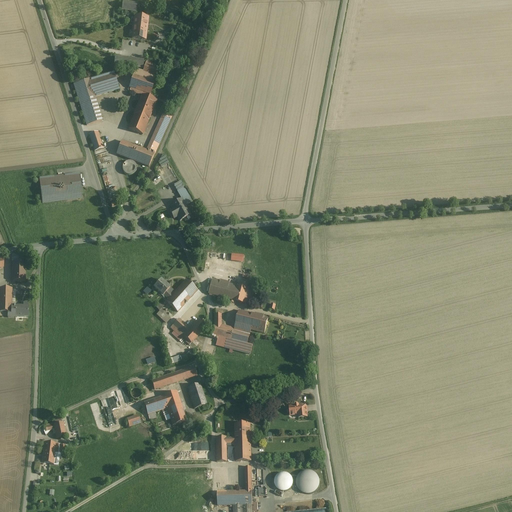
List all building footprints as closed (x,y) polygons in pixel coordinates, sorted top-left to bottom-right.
[(136,13),(137,4),(128,3),(123,2),(122,10),(136,13)] [(135,17),(133,28),(146,30),(148,18),(135,17)] [(145,40),(146,30),(133,28),(132,38),(145,40)] [(144,61),(115,57),(113,69),(128,70),(129,67),(143,69),(144,61)] [(146,61),(143,71),(135,69),(134,70),(135,70),(129,88),(150,95),(160,66),(146,61)] [(114,75),(113,73),(89,80),(88,80),(73,85),(87,125),(102,121),(94,98),(119,90),(115,79),(118,78),(117,75),(114,75)] [(142,96),(137,107),(151,113),(156,101),(142,96)] [(145,129),(151,113),(137,107),(130,124),(145,129)] [(164,112),(161,118),(169,121),(172,116),(164,112)] [(146,151),(121,141),(116,154),(148,167),(169,121),(161,118),(146,151)] [(103,148),(97,132),(89,135),(95,151),(103,148)] [(79,175),(39,179),(42,203),(82,199),(79,175)] [(183,199),(181,200),(185,206),(186,205),(192,202),(184,188),(178,191),(179,191),(183,199)] [(190,215),(185,206),(181,200),(170,206),(172,209),(169,211),(172,216),(176,215),(180,221),(190,215)] [(26,256),(13,255),(12,281),(25,281),(26,256)] [(164,295),(168,299),(172,295),(167,291),(170,288),(161,280),(154,288),(163,296),(164,295)] [(197,291),(185,280),(172,295),(168,299),(166,302),(176,311),(182,304),(184,306),(197,291)] [(251,290),(216,281),(213,294),(212,295),(248,305),(251,290)] [(11,307),(12,307),(12,288),(0,288),(0,312),(8,313),(11,313),(11,307)] [(15,307),(15,318),(16,317),(20,317),(27,317),(27,318),(28,318),(28,303),(23,303),(23,307),(15,307)] [(166,324),(170,318),(160,309),(164,306),(161,303),(157,307),(160,310),(156,315),(166,324)] [(243,328),(242,333),(247,334),(247,332),(248,330),(250,330),(253,315),(239,312),(235,326),(243,328)] [(253,315),(250,330),(264,334),(268,319),(253,315)] [(190,330),(178,319),(170,328),(189,346),(206,327),(199,321),(190,330)] [(214,326),(212,336),(218,337),(228,340),(230,330),(221,328),(214,326)] [(230,330),(228,340),(247,345),(250,333),(247,332),(247,334),(242,333),(230,330)] [(247,345),(228,340),(218,337),(216,346),(230,349),(234,350),(245,353),(247,345)] [(194,367),(151,381),(154,390),(197,376),(194,367)] [(200,384),(187,388),(194,409),(207,405),(200,384)] [(133,389),(132,390),(131,390),(131,391),(130,392),(130,393),(130,394),(130,395),(130,396),(131,397),(132,398),(133,399),(134,399),(135,399),(136,400),(137,399),(138,399),(139,399),(140,398),(140,397),(141,397),(141,396),(141,395),(141,394),(141,392),(141,391),(140,390),(139,389),(138,389),(137,388),(136,388),(135,388),(134,388),(133,389)] [(163,397),(144,403),(148,415),(167,409),(180,404),(176,392),(163,396),(163,397)] [(180,404),(167,409),(173,426),(186,421),(182,410),(180,404)] [(295,407),(290,407),(290,414),(292,413),(295,416),(298,415),(298,418),(307,417),(306,405),(299,406),(297,405),(296,405),(295,407)] [(137,415),(125,419),(128,428),(140,424),(137,415)] [(63,423),(45,427),(46,432),(54,430),(56,439),(66,437),(63,423)] [(233,436),(233,438),(235,438),(250,438),(250,424),(235,425),(235,436),(233,436)] [(235,444),(235,438),(233,438),(226,439),(226,438),(215,438),(216,462),(226,462),(226,444),(235,444)] [(250,438),(235,438),(235,444),(236,462),(251,462),(250,438)] [(59,445),(44,443),(43,450),(56,451),(56,448),(59,449),(59,445)] [(55,459),(56,453),(56,451),(43,450),(42,457),(43,457),(42,463),(53,464),(54,458),(55,459)] [(225,468),(216,468),(217,506),(233,505),(243,505),(251,505),(252,505),(252,503),(252,487),(251,469),(251,468),(245,468),(245,492),(226,492),(225,468)] [(299,475),(298,477),(297,479),(296,481),(296,483),(296,485),(296,486),(297,487),(298,489),(299,491),(301,493),(303,494),(306,495),(308,495),(311,494),(313,494),(315,492),(317,490),(319,488),(319,486),(320,483),(319,480),(319,478),(317,476),(315,474),(313,473),(311,472),(308,471),(306,471),(303,472),(301,473),(299,475)] [(292,478),(291,477),(289,475),(287,474),(285,474),(283,473),(281,474),(279,475),(277,476),(276,478),(275,480),(274,482),(274,484),(275,486),(276,488),(277,490),(279,491),(281,492),(283,492),(285,492),(287,491),(289,490),(291,489),(292,487),(293,486),(293,484),(293,482),(293,480),(292,479),(292,478)]
